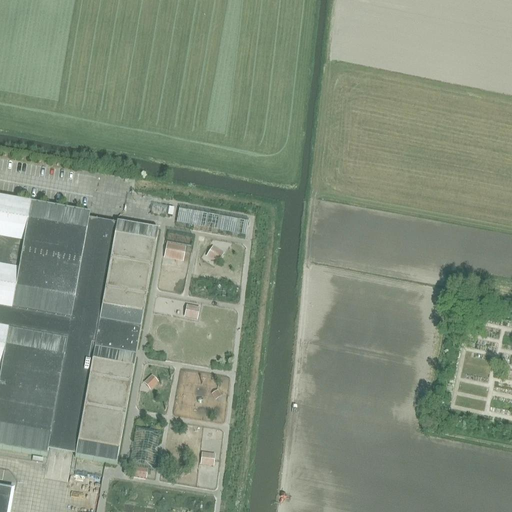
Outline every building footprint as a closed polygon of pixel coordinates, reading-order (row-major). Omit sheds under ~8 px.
[(109,225),(88,222),(89,216),(0,199),(0,450),(47,459),(48,452),(75,457),(74,459),(116,467),(157,232),(116,224),(116,226),(109,225)] [(168,245),(165,260),(183,263),(186,248),(168,245)] [(224,254),(212,247),(206,258),(217,265),(224,254)] [(200,309),(186,306),(184,318),(197,321),(200,309)] [(158,383),(152,376),(143,384),(150,391),(158,383)] [(221,397),(217,392),(211,396),(215,402),(221,397)] [(160,433),(136,429),(129,467),(135,468),(134,477),(145,479),(147,470),(153,471),(160,433)] [(215,455),(202,454),(200,466),(214,468),(215,455)] [(94,484),(105,484),(105,472),(95,471),(94,484)] [(0,511),(8,511),(13,491),(0,488),(0,511)]
